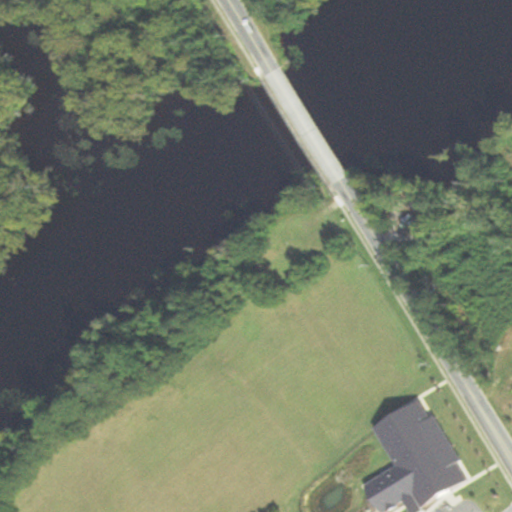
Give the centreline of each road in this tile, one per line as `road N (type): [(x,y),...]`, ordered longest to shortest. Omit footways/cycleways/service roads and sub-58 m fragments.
road 1 (tertiary): [(511,461),(342,180)]
road 2 (tertiary): [(342,180),(267,59)]
